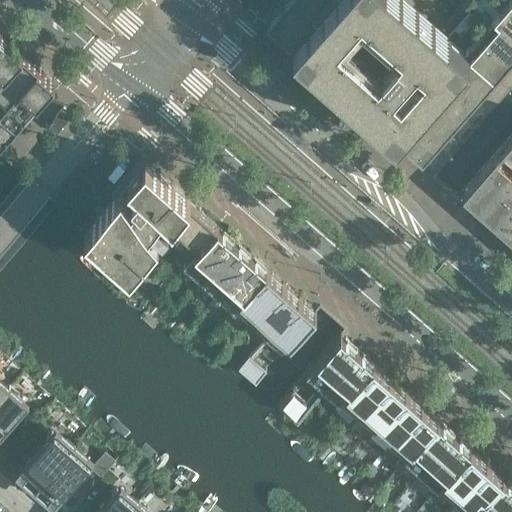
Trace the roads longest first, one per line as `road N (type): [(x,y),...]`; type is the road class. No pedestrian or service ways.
road 1 (secondary): [(137,81),(511,412)]
road 2 (secondary): [(511,309),(186,24)]
road 3 (residential): [(137,81),(41,191)]
road 4 (secondary): [(43,0),(137,81)]
